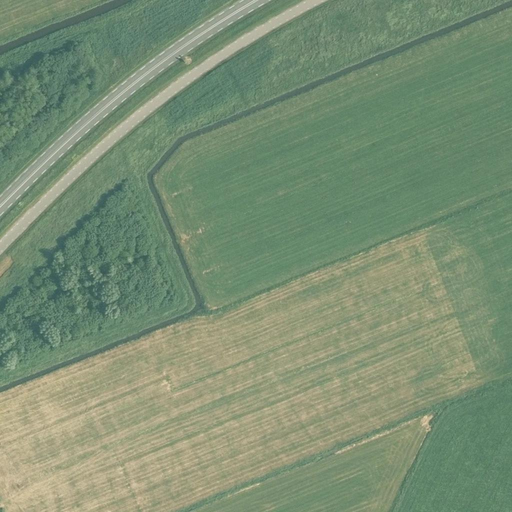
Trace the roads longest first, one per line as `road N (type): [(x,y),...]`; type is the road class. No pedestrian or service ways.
road 1 (unclassified): [(0,243),(213,55),(317,0)]
road 2 (primary): [(0,207),(118,96),(261,0)]
